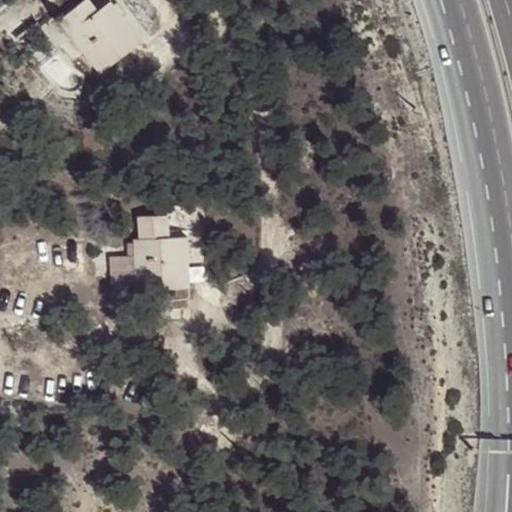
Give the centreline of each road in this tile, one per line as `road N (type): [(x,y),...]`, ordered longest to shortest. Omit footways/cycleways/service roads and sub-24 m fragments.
road 1 (trunk): [(450,0),(493,327),(492,511)]
road 2 (track): [(210,0),(250,73),(268,161),(270,347),(254,409)]
road 3 (trunk): [(461,0),(511,264)]
